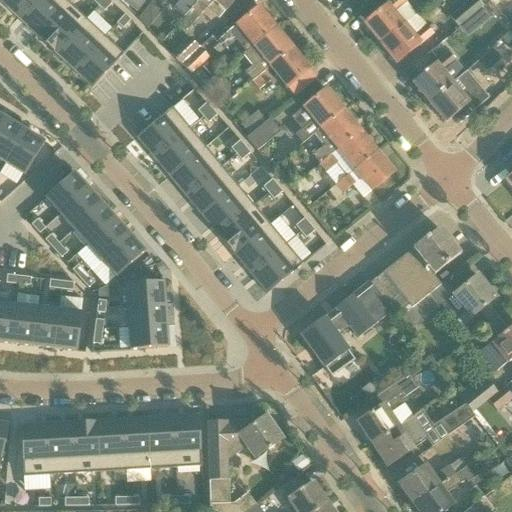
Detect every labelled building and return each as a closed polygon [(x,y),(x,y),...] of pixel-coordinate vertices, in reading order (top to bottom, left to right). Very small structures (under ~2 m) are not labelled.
[(0,0),(0,2),(18,19),(35,0),(0,0)] [(64,0),(35,0),(18,19),(36,36),(68,3),(64,0)] [(107,0),(104,0),(98,7),(104,13),(112,4),(107,0)] [(188,31),(207,9),(219,19),(225,12),(226,12),(236,0),(199,0),(200,0),(179,24),(188,31)] [(379,45),(403,25),(394,13),(406,3),(404,0),(392,0),(363,25),(379,45)] [(467,22),(478,13),(477,13),(488,4),(484,0),(472,0),(450,18),(458,28),(467,21),(467,22)] [(511,0),(486,0),(494,8),(502,0),(511,10),(511,0)] [(152,2),(138,20),(147,29),(162,11),(152,2)] [(68,3),(36,36),(54,54),(86,20),(68,3)] [(246,52),(276,29),(259,8),(218,41),(226,50),(236,41),(246,52)] [(125,15),(116,24),(122,29),(131,21),(125,15)] [(433,35),(426,27),(417,15),(404,25),(403,25),(379,45),(396,65),(433,35)] [(86,20),(54,54),(73,71),(104,37),(86,20)] [(270,68),(293,50),(276,29),(246,52),(247,53),(243,56),(252,67),(245,73),(247,76),(252,82),(263,74),(271,68),(270,68)] [(104,37),(73,71),(92,89),(124,55),(104,37)] [(189,38),(171,55),(181,66),(199,49),(189,38)] [(270,68),(271,68),(288,89),(310,71),(293,50),(270,68)] [(200,51),(182,68),(190,77),(209,60),(200,51)] [(428,104),(453,84),(443,72),(455,62),(448,53),(412,84),(428,104)] [(193,78),(194,79),(201,87),(208,81),(201,72),(193,78)] [(453,84),(428,104),(445,124),(468,105),(473,111),(488,99),(466,73),(453,84)] [(270,82),(263,74),(252,82),(259,91),(270,82)] [(302,145),(314,135),(343,112),(326,91),(303,109),(313,121),(295,137),(302,145)] [(205,104),(196,112),(202,118),(211,110),(205,104)] [(172,109),(137,138),(154,158),(189,129),(172,109)] [(211,110),(202,118),(207,124),(216,116),(211,110)] [(320,165),(360,132),(343,112),(314,135),(324,148),(313,157),(320,165)] [(249,137),(264,124),(256,113),(240,126),(249,137)] [(7,120),(0,131),(0,161),(5,165),(25,132),(7,120)] [(249,137),(247,139),(257,152),(280,133),(269,120),(265,124),(264,124),(249,137)] [(189,129),(154,158),(170,178),(205,148),(189,129)] [(25,132),(5,165),(24,176),(45,143),(25,132)] [(348,177),(377,153),(360,132),(320,165),(327,173),(337,165),(348,177)] [(239,143),(229,150),(235,157),(244,149),(239,143)] [(205,148),(170,178),(186,197),(221,168),(205,148)] [(244,149),(235,157),(240,163),(249,155),(244,149)] [(363,197),(370,191),(372,192),(394,174),(377,153),(348,177),(337,186),(344,194),(354,186),(363,197)] [(221,168),(186,197),(202,217),(237,187),(221,168)] [(74,173),(45,199),(60,216),(89,190),(74,173)] [(271,181),(262,189),(267,195),(277,187),(271,181)] [(237,187),(202,217),(218,236),(254,206),(237,187)] [(277,187),(267,195),(272,201),(282,193),(277,187)] [(89,190),(60,216),(74,231),(103,205),(89,190)] [(103,205),(74,231),(88,246),(116,221),(103,205)] [(254,206),(218,236),(234,255),(270,226),(254,206)] [(304,219),(295,227),(300,233),(310,226),(304,219)] [(37,221),(31,226),(39,235),(45,229),(37,221)] [(116,221),(88,246),(101,262),(130,236),(116,221)] [(270,226),(234,255),(250,275),(286,245),(270,226)] [(310,226),(300,233),(305,239),(315,232),(310,226)] [(459,255),(447,244),(436,233),(428,239),(427,238),(412,250),(413,251),(384,273),(383,274),(370,284),(392,312),(398,320),(430,295),(441,286),(434,277),(460,256),(459,255)] [(51,236),(45,241),(53,250),(59,245),(51,236)] [(130,236),(101,262),(116,279),(145,253),(130,236)] [(61,259),(62,259),(67,254),(59,245),(53,250),(61,259)] [(286,245),(250,275),(267,295),(303,265),(286,245)] [(78,266),(72,271),(80,280),(86,275),(78,266)] [(86,275),(80,280),(88,289),(94,284),(86,275)] [(7,276),(6,284),(18,285),(19,277),(7,276)] [(19,277),(18,285),(30,287),(31,279),(19,277)] [(453,319),(460,328),(496,299),(478,277),(453,297),(464,310),(453,319)] [(50,281),(49,289),(61,290),(62,282),(50,281)] [(62,282),(61,290),(73,292),(74,284),(62,282)] [(164,283),(125,286),(127,309),(165,306),(164,283)] [(370,284),(370,285),(369,283),(352,297),(352,296),(335,309),(336,311),(325,320),(324,318),(300,336),(324,369),(325,369),(331,377),(347,365),(353,361),(347,353),(348,352),(338,338),(350,328),(359,339),(375,326),(392,312),(370,284)] [(408,332),(421,322),(422,322),(440,307),(430,295),(398,320),(408,332)] [(99,301),(97,313),(105,314),(107,302),(99,301)] [(0,304),(0,343),(11,345),(15,307),(0,304)] [(165,306),(127,309),(128,329),(167,326),(165,306)] [(15,307),(11,345),(32,347),(37,309),(15,307)] [(37,309),(32,347),(54,350),(58,312),(37,309)] [(58,312),(54,350),(77,353),(81,314),(58,312)] [(96,321),(95,333),(102,334),(104,322),(96,321)] [(167,326),(128,329),(130,352),(168,349),(167,326)] [(511,327),(481,353),(497,372),(507,364),(511,360),(511,327)] [(95,333),(93,345),(101,346),(102,334),(95,333)] [(383,406),(357,423),(372,445),(398,427),(411,417),(401,401),(418,389),(409,376),(377,397),(383,406)] [(462,403),(471,414),(496,394),(487,383),(462,403)] [(494,410),(496,413),(511,400),(511,398),(505,390),(488,403),(494,410)] [(464,406),(438,423),(448,437),(473,418),(464,406)] [(199,416),(172,418),(175,469),(202,467),(199,416)] [(230,505),(230,501),(228,457),(245,446),(254,460),(282,440),(266,417),(251,428),(247,422),(207,424),(210,502),(210,510),(214,511),(249,511),(256,507),(247,495),(233,505),(230,505)] [(427,440),(411,417),(398,427),(372,445),(387,468),(414,450),(413,449),(427,440)] [(172,418),(147,419),(150,470),(175,469),(172,418)] [(147,419),(122,421),(125,472),(150,470),(147,419)] [(122,421),(97,422),(100,473),(125,472),(122,421)] [(97,422),(72,424),(75,475),(100,473),(97,422)] [(0,423),(0,466),(8,425),(0,423)] [(72,424),(47,425),(49,476),(75,475),(72,424)] [(47,425),(20,427),(23,478),(49,476),(47,425)] [(413,505),(466,467),(461,460),(450,467),(433,478),(425,467),(399,485),(413,505)] [(461,484),(461,483),(472,475),(466,467),(413,505),(417,511),(444,511),(453,506),(445,495),(461,484)] [(511,477),(499,486),(511,503),(511,477)] [(315,511),(327,504),(312,483),(305,488),(301,483),(284,495),(295,511),(315,511)] [(177,498),(165,498),(165,506),(177,506),(177,498)] [(189,498),(177,498),(177,506),(189,506),(189,498)] [(139,499),(127,500),(127,507),(139,507),(139,499)] [(127,500),(115,500),(115,508),(127,507),(127,500)] [(39,501),(39,509),(51,510),(51,502),(39,501)] [(76,501),(64,501),(64,509),(76,509),(76,501)] [(88,501),(76,501),(76,509),(88,509),(88,501)]
